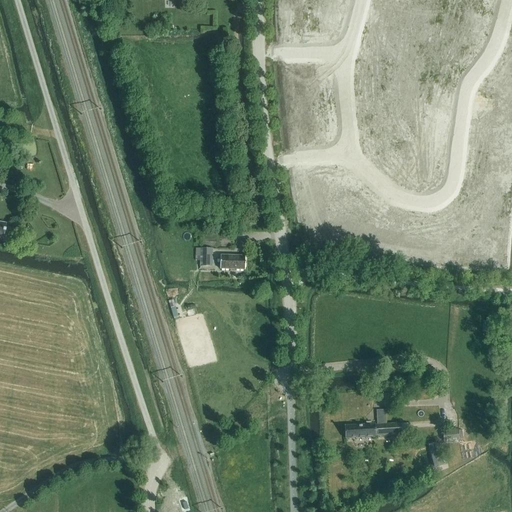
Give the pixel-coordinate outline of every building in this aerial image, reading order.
[(327,0),(316,1),(317,32),(328,32),(327,7),(338,7),(337,0),(327,0)] [(414,0),(413,5),(426,8),(427,0),(414,0)] [(412,9),(409,21),(421,24),(424,12),(412,9)] [(392,42),(390,50),(409,54),(411,46),(392,42)] [(373,82),(379,50),(367,48),(361,80),(373,82)] [(317,70),(304,70),(304,91),(317,91),(317,70)] [(487,89),(484,98),(485,98),(510,107),(511,103),(511,87),(501,83),(498,90),(489,87),(488,90),(487,89)] [(366,102),(366,111),(393,111),(393,92),(374,92),(374,100),(375,100),(375,102),(366,102)] [(414,145),(412,161),(420,162),(418,180),(432,182),(435,155),(433,155),(434,148),(414,145)] [(303,183),(303,192),(317,192),(317,188),(321,188),(320,191),(340,197),(344,201),(341,204),(350,214),(348,215),(354,221),(367,209),(361,204),(362,202),(353,193),(355,191),(342,188),(343,186),(335,184),(336,179),(330,178),(329,182),(323,181),(323,183),(303,183)] [(459,216),(449,228),(472,248),(482,236),(485,238),(490,232),(467,213),(462,219),(459,216)] [(406,220),(404,231),(410,232),(409,240),(425,243),(426,235),(427,235),(429,222),(421,221),(421,223),(406,220)] [(213,249),(195,248),(195,261),(200,261),(199,267),(212,267),(213,249)] [(220,256),(220,269),(245,270),(245,257),(220,256)] [(401,435),(400,425),(386,425),(386,424),(385,410),(376,411),(377,425),(375,425),(344,426),(345,439),(375,437),(401,435)] [(443,443),(459,442),(458,429),(443,430),(443,443)] [(436,468),(444,465),(439,443),(431,445),(436,468)]
